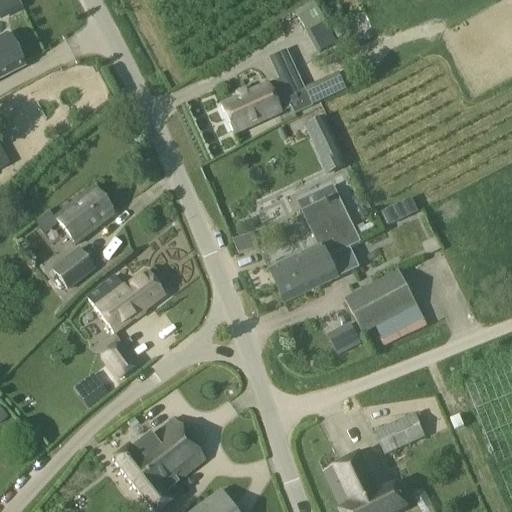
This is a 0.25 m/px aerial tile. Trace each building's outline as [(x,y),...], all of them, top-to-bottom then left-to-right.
[(16,0),(3,0),(0,2),(0,22),(22,11),(16,0)] [(313,4),(294,15),(304,33),(323,23),(313,4)] [(0,80),(21,70),(5,38),(0,40),(0,80)] [(247,94),(236,99),(219,107),(232,137),(280,116),(279,114),(289,110),(293,116),(311,108),(311,107),(347,90),(339,73),(303,90),(285,51),(267,60),(277,82),(266,87),(265,86),(247,94)] [(322,119),(303,129),(326,176),(345,167),(322,119)] [(54,220),(75,247),(113,217),(92,190),(54,220)] [(351,250),(350,248),(359,244),(337,199),(306,213),(323,248),(269,273),(276,286),(351,250)] [(388,227),(396,223),(420,209),(422,208),(421,206),(410,199),(381,215),(388,228),(388,227)] [(360,268),(351,250),(276,286),(285,304),(360,268)] [(94,271),(80,252),(51,274),(66,293),(94,271)] [(362,335),(416,306),(399,273),(345,302),(362,335)] [(88,299),(114,334),(162,298),(145,275),(118,295),(109,283),(88,299)] [(337,354),(360,342),(350,324),(327,336),(337,354)] [(121,344),(104,357),(120,379),(137,366),(121,344)] [(425,440),(423,435),(414,416),(374,434),(385,458),(425,440)] [(148,511),(162,511),(171,505),(164,495),(205,463),(174,421),(150,438),(149,436),(129,451),(129,450),(109,463),(148,511)] [(324,474),(341,511),(339,511),(401,511),(409,508),(396,485),(389,488),(371,450),(324,474)] [(234,511),(220,492),(191,511),(234,511)]
